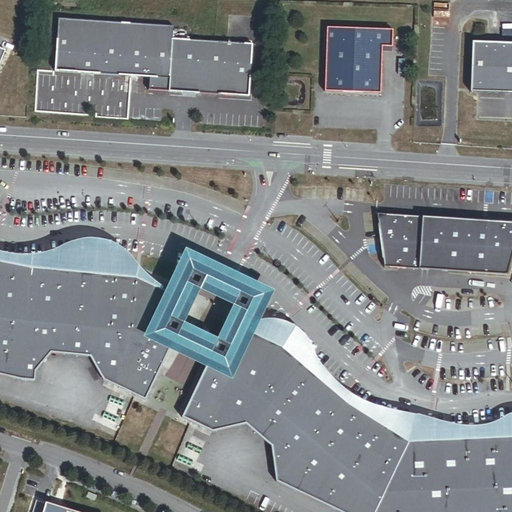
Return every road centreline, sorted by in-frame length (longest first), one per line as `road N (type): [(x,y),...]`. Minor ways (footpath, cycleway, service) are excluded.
road 1 (tertiary): [(511,168),(0,135)]
road 2 (residential): [(181,511),(20,443)]
